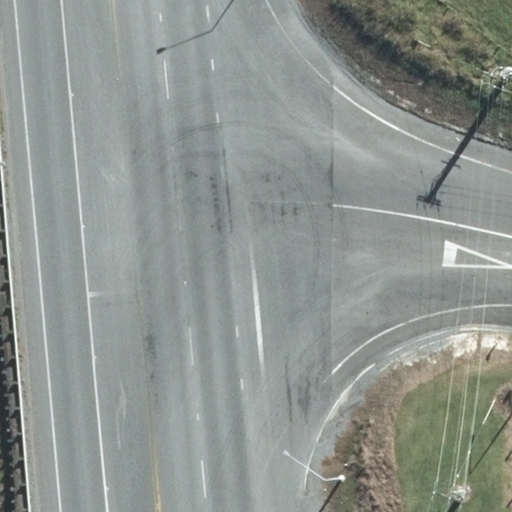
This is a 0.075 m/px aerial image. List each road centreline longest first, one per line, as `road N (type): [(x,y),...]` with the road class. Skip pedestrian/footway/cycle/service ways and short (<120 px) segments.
road 1 (secondary): [(127,209),(252,202),(383,214),(511,239)]
road 2 (trunk): [(127,209),(156,511)]
road 3 (trunk): [(108,0),(127,209)]
